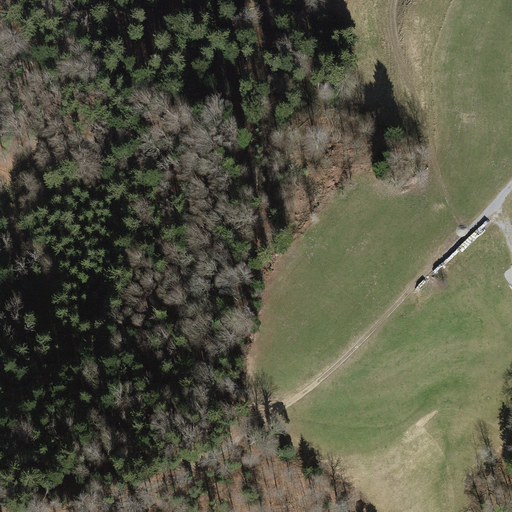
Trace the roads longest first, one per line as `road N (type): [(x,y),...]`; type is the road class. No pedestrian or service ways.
road 1 (track): [(511,184),(321,378),(210,461),(92,511)]
road 2 (track): [(465,237),(406,73),(395,0)]
